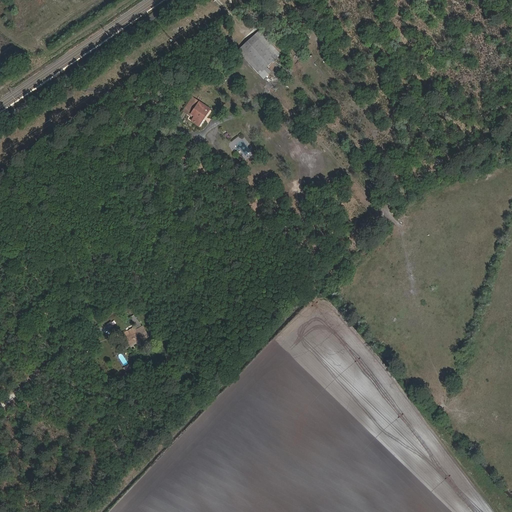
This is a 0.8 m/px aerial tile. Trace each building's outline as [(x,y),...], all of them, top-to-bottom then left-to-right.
[(280,49),(259,26),(239,43),(261,66),(280,49)] [(210,103),(192,91),(183,105),(189,110),(191,107),(195,110),(191,115),(199,120),(210,103)] [(237,148),(244,157),(252,150),(240,134),(229,143),(234,150),(237,148)] [(110,329),(118,324),(114,319),(107,324),(110,329)] [(136,333),(142,328),(136,319),(130,323),(131,325),(136,333)] [(130,323),(128,321),(120,327),(122,330),(131,325),(130,323)] [(120,327),(115,330),(118,335),(122,341),(136,333),(131,325),(122,330),(120,327)] [(132,339),(133,341),(139,337),(136,333),(122,341),(124,344),(132,339)] [(118,345),(122,341),(118,335),(114,338),(118,345)] [(164,375),(176,385),(184,376),(171,366),(164,375)]
